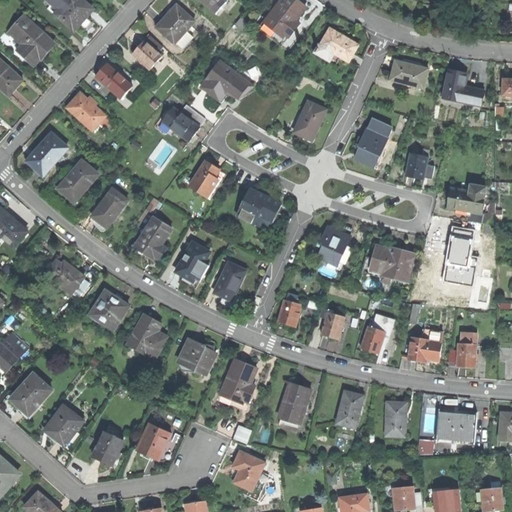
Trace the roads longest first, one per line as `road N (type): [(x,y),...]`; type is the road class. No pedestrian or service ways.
road 1 (residential): [(0,171),(108,259),(250,336)]
road 2 (residential): [(250,336),(387,377),(511,391)]
road 3 (residential): [(0,423),(86,494),(175,481),(202,451)]
road 4 (residential): [(311,195),(388,221),(421,219),(419,198),(323,168)]
road 5 (residential): [(323,168),(239,124),(220,132),(219,145),(233,156),(311,195)]
road 6 (residential): [(143,0),(0,158)]
road 7 (residential): [(311,195),(250,336)]
road 8 (residential): [(387,29),(323,168)]
road 9 (residential): [(387,29),(511,53)]
